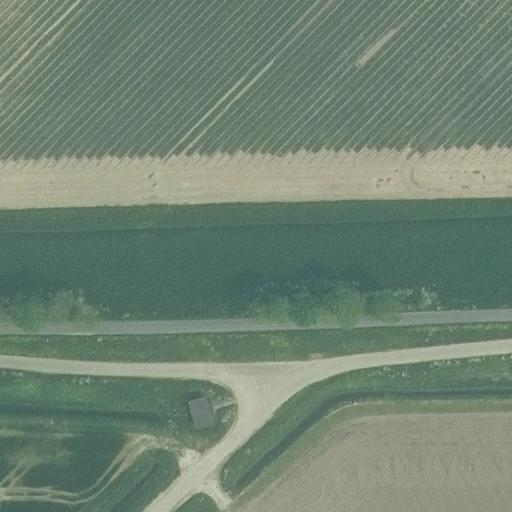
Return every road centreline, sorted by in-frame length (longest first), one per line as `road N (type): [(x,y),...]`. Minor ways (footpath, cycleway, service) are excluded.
road 1 (unclassified): [(0,329),(511,317)]
road 2 (unclassified): [(274,372),(0,363)]
road 3 (unclassified): [(511,344),(274,372)]
road 4 (unclassified): [(156,511),(242,431),(274,372)]
